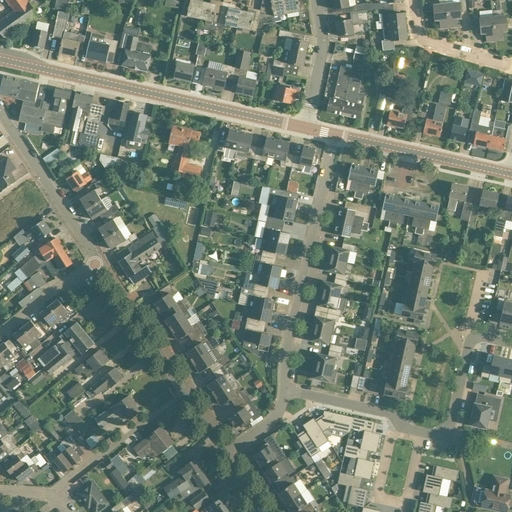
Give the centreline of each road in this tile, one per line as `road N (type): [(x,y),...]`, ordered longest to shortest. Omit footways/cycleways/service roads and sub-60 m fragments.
road 1 (tertiary): [(305,127),(0,60)]
road 2 (residential): [(285,390),(290,331),(335,135)]
road 3 (residential): [(396,416),(378,499),(405,504),(422,432)]
road 4 (tertiary): [(511,174),(335,135)]
road 5 (residential): [(98,261),(0,112)]
road 6 (residential): [(49,493),(184,393)]
road 7 (residential): [(184,393),(98,261)]
road 8 (residential): [(422,432),(452,421),(469,344),(481,338),(511,345)]
road 9 (residential): [(511,65),(427,42),(418,34),(413,0)]
road 10 (residential): [(305,127),(321,60),(316,0)]
road 11 (residential): [(0,333),(98,261)]
